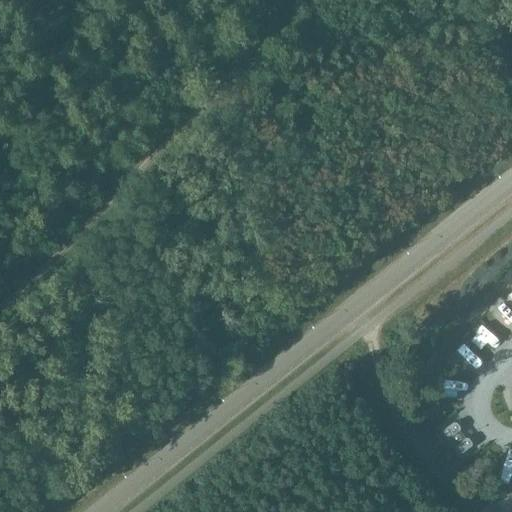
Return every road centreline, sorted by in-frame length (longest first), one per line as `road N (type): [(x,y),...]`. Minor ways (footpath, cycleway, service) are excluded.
road 1 (unclassified): [(98,511),(511,180)]
road 2 (track): [(0,304),(158,150),(289,0)]
road 3 (track): [(474,511),(385,393),(370,336),(351,309)]
